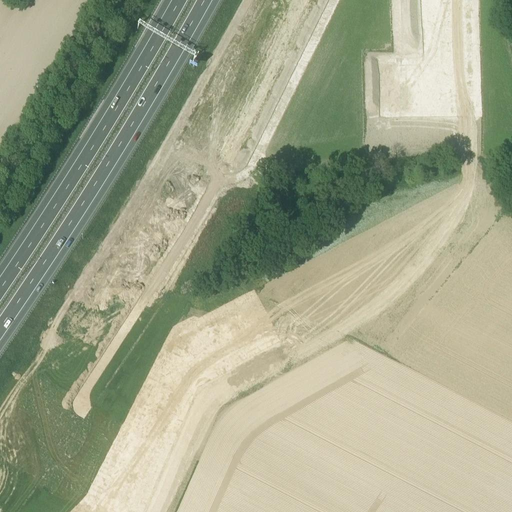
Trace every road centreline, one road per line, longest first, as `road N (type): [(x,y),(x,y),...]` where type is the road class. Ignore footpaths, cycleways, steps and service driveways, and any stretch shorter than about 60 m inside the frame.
road 1 (track): [(249,0),(156,171),(29,369)]
road 2 (motorway): [(0,333),(208,0)]
road 3 (motorway): [(175,0),(0,283)]
